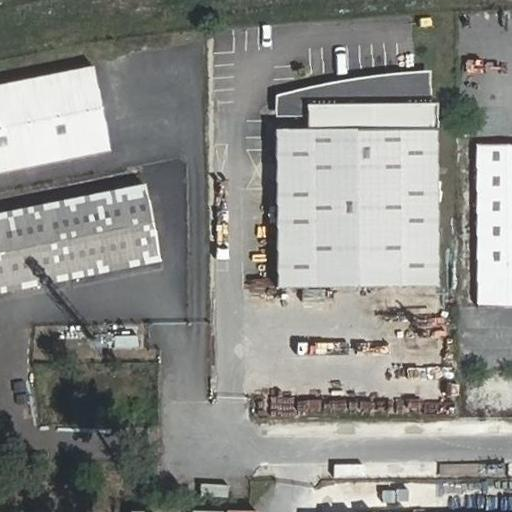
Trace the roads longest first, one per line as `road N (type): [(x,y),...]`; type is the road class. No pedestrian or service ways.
road 1 (unknown): [(213,350),(220,137),(229,100),(243,81),(286,58),(415,47)]
road 2 (unknown): [(0,328),(115,306),(145,312),(157,335),(168,424),(191,448),(214,443),(213,350)]
road 3 (unknown): [(213,350),(341,359)]
